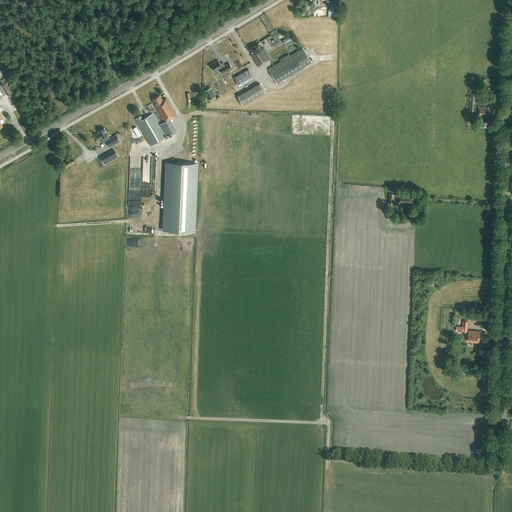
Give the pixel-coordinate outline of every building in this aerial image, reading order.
[(337,13),(338,2),(329,1),(329,17),(333,17),(333,16),(335,16),(335,13),(337,13)] [(286,46),(293,42),(289,36),(282,40),(286,46)] [(258,44),(249,49),(252,54),(251,55),(255,61),(254,62),(257,67),(262,64),(262,65),(270,60),(262,48),(261,49),(258,44)] [(280,62),(268,69),(277,84),(311,63),(303,48),(290,56),(280,62)] [(222,68),(221,67),(222,66),(218,60),(211,65),(214,71),(219,68),(220,69),(222,74),(231,68),(229,63),(222,68)] [(235,78),(241,88),(254,80),(249,71),(235,78)] [(10,97),(16,94),(7,77),(0,80),(10,97)] [(259,83),(238,96),(243,105),(264,92),(259,83)] [(204,92),(208,102),(216,98),(211,89),(204,92)] [(469,115),(474,116),(475,98),(476,98),(477,94),(476,94),(476,92),(473,92),(472,94),(470,94),(470,101),(469,101),(468,106),(468,108),(469,108),(469,115)] [(166,98),(163,100),(159,95),(152,99),(156,106),(164,121),(175,115),(166,98)] [(489,117),(489,115),(494,116),(494,109),(489,109),(489,108),(478,107),(478,116),(489,117)] [(141,116),(136,119),(151,146),(165,137),(152,114),(143,119),(141,116)] [(98,131),(99,133),(96,134),(99,140),(100,139),(102,143),(106,141),(109,147),(120,141),(116,134),(109,138),(107,135),(104,128),(98,131)] [(114,149),(100,157),(105,166),(119,158),(114,149)] [(165,162),(162,231),(196,233),(199,164),(165,162)] [(408,205),(409,203),(414,204),(414,197),(409,197),(409,196),(398,195),(397,204),(400,204),(400,203),(406,204),(406,205),(408,205)] [(400,215),(392,205),(390,207),(394,211),(393,212),(393,213),(394,214),(395,214),(395,213),(398,217),(400,215)] [(456,332),(467,333),(468,322),(468,320),(463,320),(463,321),(462,327),(456,326),(456,332)] [(481,333),(481,332),(470,331),(469,340),(475,340),(477,340),(480,341),(480,339),(485,340),(486,333),(481,333)]
